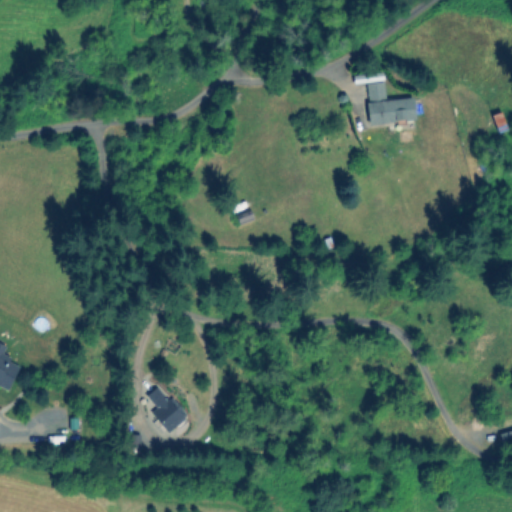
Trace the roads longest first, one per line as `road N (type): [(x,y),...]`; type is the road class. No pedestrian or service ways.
road 1 (residential): [(93,126),(125,244),(161,310),(214,322),(381,326),(405,340),(464,449),(511,459)]
road 2 (residential): [(0,136),(168,118),(229,79),(325,70),(432,0)]
